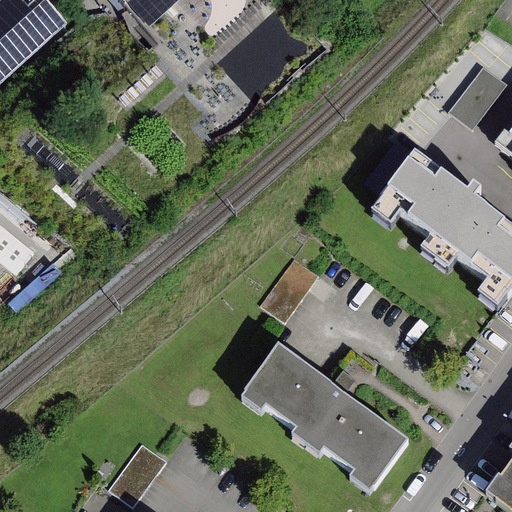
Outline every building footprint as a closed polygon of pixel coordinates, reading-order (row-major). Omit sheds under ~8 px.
[(483,70),(450,114),(474,132),(507,87),(483,70)] [(511,131),(511,134),(506,130),(496,144),(511,156),(511,131)] [(509,295),(511,290),(511,225),(415,152),(380,198),(381,198),(371,211),(392,226),(401,213),(431,236),(421,249),(449,270),(459,257),(488,279),(478,291),(499,307),(508,294),(509,295)] [(0,261),(19,276),(36,253),(0,225),(0,261)] [(297,262),(263,307),(287,324),(320,279),(297,262)] [(245,392),(246,392),(242,398),(262,413),(267,407),(297,429),(293,435),(321,456),(325,450),(355,472),(350,477),(370,492),(375,486),(376,487),(410,440),(279,345),(245,392)] [(486,493),(511,511),(511,445),(510,449),(511,450),(511,462),(502,477),(500,475),(486,493)] [(143,447),(109,494),(134,511),(168,465),(143,447)]
